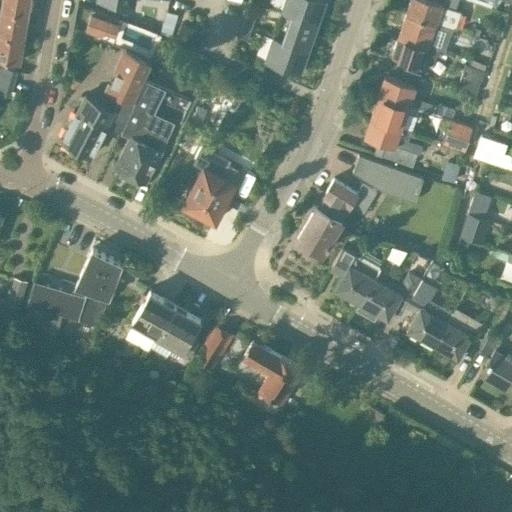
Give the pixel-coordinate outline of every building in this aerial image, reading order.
[(3,0),(3,7),(28,12),(30,0),(3,0)] [(113,0),(109,0),(108,9),(119,11),(121,1),(113,0)] [(273,0),(272,5),(282,8),(318,20),(324,0),(273,0)] [(433,0),(410,0),(406,12),(436,22),(451,27),(452,26),(456,28),(462,10),(462,9),(456,8),(458,0),(444,0),(443,3),(433,0)] [(0,31),(24,36),(28,12),(3,7),(0,6),(0,31)] [(309,45),(318,20),(282,8),(273,32),(309,45)] [(252,26),(256,14),(248,11),(244,23),(252,26)] [(406,12),(398,34),(428,44),(439,48),(444,50),(451,27),(436,22),(406,12)] [(92,15),(86,31),(96,35),(102,19),(92,15)] [(164,21),(161,33),(172,36),(175,24),(164,21)] [(197,44),(203,32),(182,21),(176,34),(197,44)] [(248,37),(252,26),(244,23),(240,35),(248,37)] [(0,58),(19,62),(24,36),(0,31),(0,58)] [(301,69),(309,45),(273,32),(265,56),(301,69)] [(398,34),(392,53),(405,57),(407,58),(406,61),(404,61),(404,62),(421,68),(422,67),(421,66),(422,63),(432,66),(439,48),(428,44),(398,34)] [(490,53),(480,49),(477,59),(486,62),(490,53)] [(84,93),(59,139),(89,154),(105,123),(120,131),(133,102),(150,61),(126,51),(109,91),(119,96),(113,109),(103,103),(84,93)] [(465,63),(458,86),(476,92),(484,69),(465,63)] [(0,65),(0,76),(14,81),(17,70),(0,65)] [(184,73),(178,83),(193,90),(198,79),(184,73)] [(385,75),(378,94),(419,107),(433,112),(436,103),(411,94),(414,85),(385,75)] [(0,76),(0,91),(10,94),(14,81),(0,76)] [(179,122),(190,99),(145,78),(135,100),(120,131),(120,132),(127,135),(112,167),(144,182),(174,120),(179,122)] [(378,94),(370,116),(397,125),(400,126),(411,130),(419,107),(378,94)] [(201,126),(208,107),(199,104),(192,122),(201,126)] [(442,115),(438,124),(441,130),(446,132),(443,141),(464,148),(471,125),(442,115)] [(370,116),(364,134),(394,144),(394,143),(419,152),(422,144),(397,135),(400,126),(397,125),(370,116)] [(511,166),(511,153),(503,151),(506,141),(482,133),(474,153),(511,166)] [(203,165),(183,201),(215,218),(241,169),(210,152),(203,165)] [(416,201),(424,176),(359,154),(353,172),(376,187),(416,201)] [(447,161),(442,178),(447,179),(453,181),(459,164),(453,162),(447,161)] [(346,205),(355,191),(331,177),(323,190),(324,191),(317,204),(315,203),(295,236),(320,251),(340,218),(337,217),(344,204),(346,205)] [(364,211),(377,189),(363,181),(350,204),(364,211)] [(470,212),(463,234),(481,240),(489,219),(470,212)] [(492,244),(488,253),(511,261),(511,251),(505,249),(492,244)] [(34,280),(27,302),(99,324),(109,295),(121,261),(93,248),(77,283),(74,289),(73,291),(34,280)] [(374,276),(379,266),(346,248),(338,262),(345,266),(333,286),(359,301),(373,275),(374,276)] [(360,301),(356,308),(375,318),(378,312),(387,317),(397,299),(405,304),(412,293),(411,292),(420,278),(407,271),(400,284),(390,278),(387,283),(386,283),(374,276),(373,275),(359,301),(360,301)] [(21,306),(28,280),(14,276),(6,303),(21,306)] [(421,276),(411,292),(412,293),(405,304),(416,310),(406,328),(434,343),(453,310),(432,298),(439,286),(421,276)] [(151,288),(132,321),(133,322),(157,335),(176,303),(151,288)] [(493,290),(486,304),(501,312),(510,296),(493,290)] [(152,345),(151,346),(167,355),(170,349),(179,353),(181,348),(191,354),(199,340),(190,335),(201,317),(176,303),(157,335),(152,345)] [(453,310),(434,343),(455,355),(466,336),(473,340),(483,321),(455,305),(453,310)] [(213,370),(234,333),(215,322),(194,359),(213,370)] [(272,415),(281,400),(301,366),(278,353),(279,351),(253,336),(243,354),(269,369),(258,387),(259,388),(251,403),(272,415)] [(495,347),(481,371),(510,387),(511,383),(511,352),(507,350),(506,353),(495,347)]
